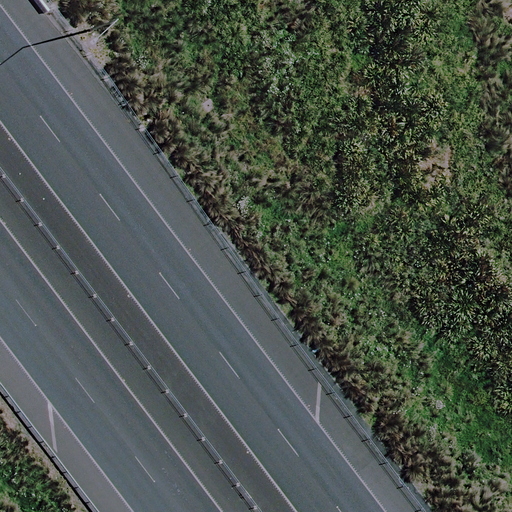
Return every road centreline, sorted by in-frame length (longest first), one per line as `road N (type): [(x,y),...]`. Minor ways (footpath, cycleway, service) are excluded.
road 1 (motorway): [(0,74),(332,511)]
road 2 (motorway): [(170,511),(0,286)]
